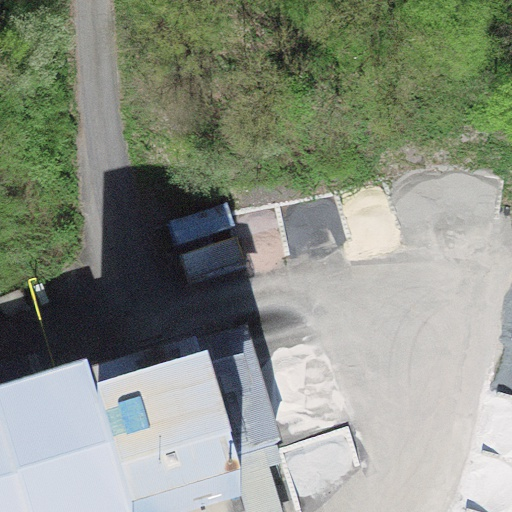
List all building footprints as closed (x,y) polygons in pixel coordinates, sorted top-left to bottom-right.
[(252,229),(259,252),(317,234),(310,211),(252,229)] [(190,256),(199,285),(257,266),(248,238),(190,256)] [(0,320),(1,324),(27,313),(18,291),(0,298),(0,320)] [(0,511),(200,511),(237,501),(192,352),(46,395),(37,367),(0,377),(0,511)] [(242,511),(273,511),(261,468),(232,477),(242,511)]
